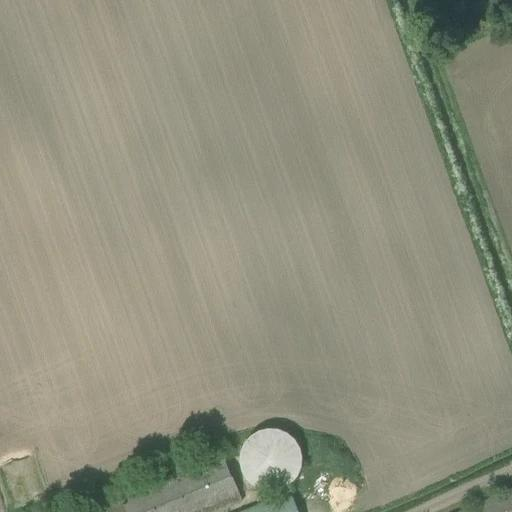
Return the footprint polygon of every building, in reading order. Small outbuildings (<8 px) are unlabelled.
[(463,2),(450,7),(453,16),(466,12),(463,2)] [(266,492),(275,492),(283,490),(290,485),(297,478),(300,471),(302,463),(302,456),(300,449),(296,443),(291,437),(284,432),(277,430),(271,430),(263,430),(254,434),(249,438),(244,444),(241,450),(239,460),(240,470),(245,480),(252,486),(259,490),(266,492)] [(95,511),(217,511),(241,502),(220,451),(201,459),(204,467),(95,511)] [(511,511),(511,489),(459,511),(511,511)] [(246,511),(297,511),(290,494),(246,511)]
